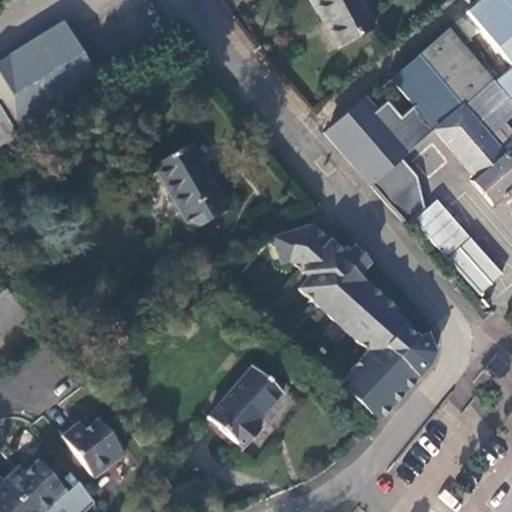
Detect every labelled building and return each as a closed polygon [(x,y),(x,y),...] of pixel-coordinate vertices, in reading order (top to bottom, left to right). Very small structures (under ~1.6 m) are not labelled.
[(308,0),(335,50),(375,29),(359,0),(308,0)] [(0,150),(38,126),(102,86),(62,21),(0,59),(0,150)] [(473,40),(457,21),(390,80),(413,106),(434,130),(432,132),(472,178),(469,181),(492,207),(511,190),(511,143),(509,140),(498,149),(478,125),(494,111),(479,94),(492,83),(463,49),(473,40)] [(511,114),(511,105),(492,83),(479,94),(494,111),(478,125),(498,149),(509,140),(511,143),(511,134),(502,123),(511,114)] [(385,102),(374,112),(362,98),(328,128),(351,155),(347,159),(385,204),(414,179),(399,161),(432,132),(434,130),(413,106),(399,118),(385,102)] [(229,211),(188,143),(151,166),(187,227),(201,228),(229,211)] [(422,210),(414,179),(385,204),(404,225),(422,210)] [(478,295),(502,274),(437,198),(413,218),(478,295)] [(325,233),(309,218),(266,239),(279,263),(287,259),(307,278),(299,290),(367,352),(337,386),(377,422),(430,366),(432,362),(433,357),(433,353),(423,328),(409,330),(396,320),(398,318),(386,308),(391,304),(352,272),(365,256),(348,238),(341,244),(328,231),(325,233)] [(210,292),(220,281),(209,271),(197,280),(210,292)] [(0,338),(10,332),(0,318),(0,338)] [(205,422),(247,450),(287,390),(246,362),(205,422)] [(92,481),(125,456),(96,420),(83,430),(77,422),(58,438),(92,481)] [(84,511),(90,506),(71,488),(66,493),(35,462),(23,474),(17,468),(1,483),(29,511),(84,511)] [(78,482),(71,488),(90,506),(94,502),(78,482)] [(0,511),(29,511),(1,483),(0,484),(0,511)]
